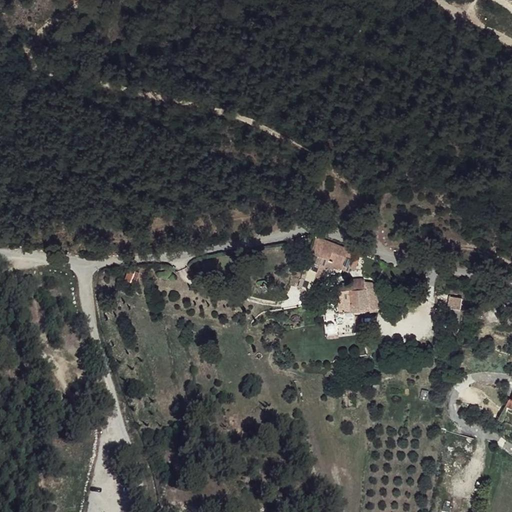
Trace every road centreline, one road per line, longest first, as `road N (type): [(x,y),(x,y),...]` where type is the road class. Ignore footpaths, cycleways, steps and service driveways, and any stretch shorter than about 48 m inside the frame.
road 1 (unclassified): [(82,265),(178,261),(319,230),(511,284)]
road 2 (residential): [(141,511),(82,265)]
